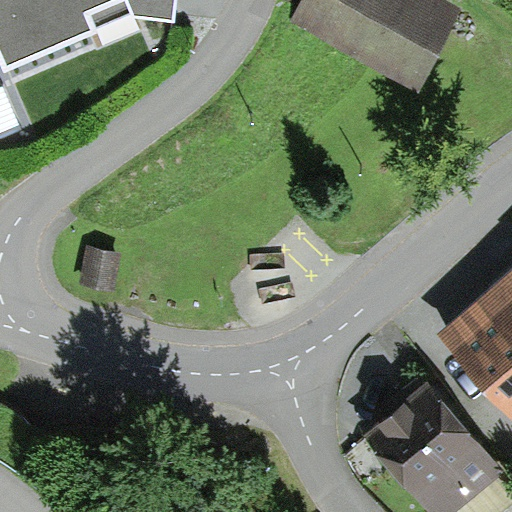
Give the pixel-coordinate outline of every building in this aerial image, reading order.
[(0,0),(0,53),(4,62),(125,13),(168,16),(170,0),(0,0)] [(460,12),(438,0),(303,0),(292,20),(417,88),(460,12)] [(119,254),(89,250),(84,283),(114,287),(119,254)] [(511,272),(441,334),(511,414),(511,272)] [(431,511),(451,511),(502,469),(428,382),(365,439),(431,511)]
